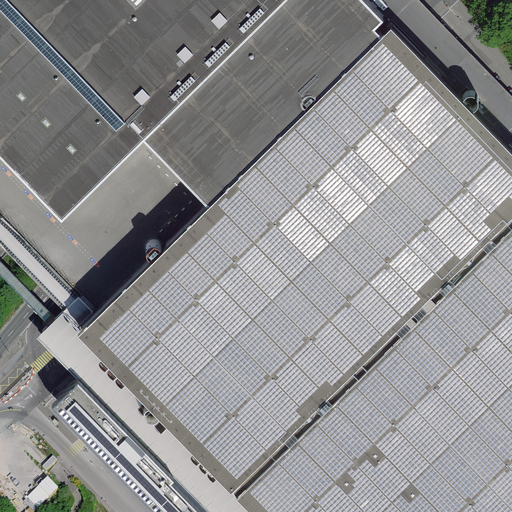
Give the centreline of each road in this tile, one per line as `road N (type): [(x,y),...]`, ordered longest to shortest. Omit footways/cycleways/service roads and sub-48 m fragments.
road 1 (primary): [(41,297),(329,0)]
road 2 (motorway): [(0,233),(191,0)]
road 3 (unclassified): [(105,477),(42,390),(33,340),(41,297)]
road 4 (motorway): [(151,0),(63,105)]
road 5 (unclassified): [(0,412),(32,414),(105,477)]
